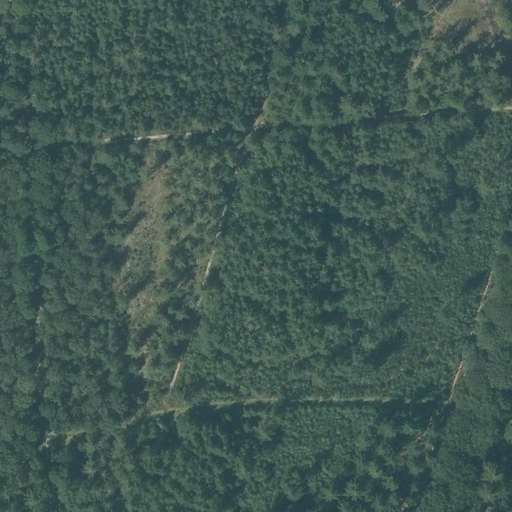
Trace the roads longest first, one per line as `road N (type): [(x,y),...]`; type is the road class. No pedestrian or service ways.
road 1 (unknown): [(154,511),(179,463),(167,393),(198,314),(218,220),(256,125),(266,42),(285,0)]
road 2 (track): [(44,443),(33,353),(24,72),(9,0)]
road 3 (tertiary): [(437,511),(511,295)]
road 4 (track): [(44,443),(174,418)]
